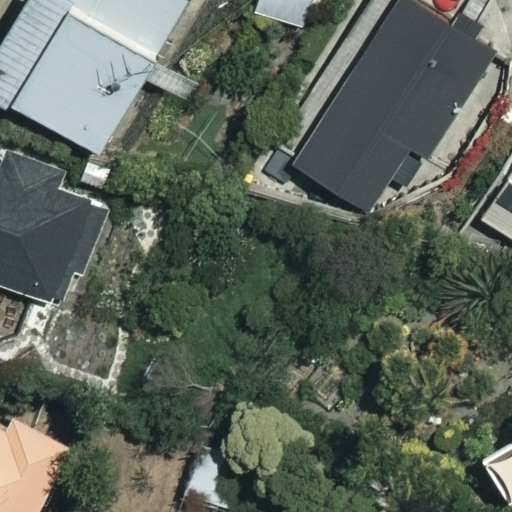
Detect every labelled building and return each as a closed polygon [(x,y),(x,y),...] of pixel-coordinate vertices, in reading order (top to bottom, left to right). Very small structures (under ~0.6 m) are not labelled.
[(12,0),(0,22),(0,79),(105,137),(141,72),(160,82),(205,0),(12,0)] [(316,0),(256,0),(255,5),(308,23),(316,0)] [(0,278),(66,301),(105,185),(0,149),(0,278)] [(511,149),(472,209),(511,236),(511,149)] [(0,416),(0,511),(34,511),(66,446),(1,414),(0,416)] [(511,421),(477,439),(505,494),(511,490),(511,421)]
